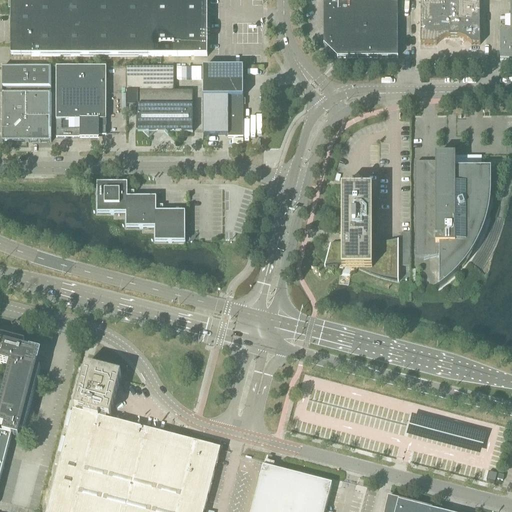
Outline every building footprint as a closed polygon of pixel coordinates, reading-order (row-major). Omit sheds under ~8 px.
[(10,0),(11,57),(31,57),(148,57),(147,0),(10,0)] [(147,0),(148,57),(207,57),(207,0),(147,0)] [(511,0),(510,0),(510,16),(510,19),(505,19),(505,31),(500,31),(500,42),(500,61),(511,60),(511,0)] [(324,45),(337,58),(337,59),(398,58),(397,1),(323,1),(324,45)] [(480,45),(480,1),(421,1),(421,45),(436,45),(439,43),(440,41),(443,40),(445,39),(448,38),(450,38),(450,37),(457,37),(457,38),(460,38),(463,39),(466,40),(469,42),(472,45),(480,45)] [(13,68),(2,68),(2,91),(6,91),(11,91),(32,91),(35,91),(35,93),(35,95),(39,95),(39,93),(39,90),(51,90),(51,69),(32,68),(13,68)] [(106,68),(56,68),(56,138),(80,138),(80,140),(99,140),(99,136),(107,136),(106,68)] [(138,133),(144,133),(149,139),(155,133),(165,133),(168,136),(171,133),(193,133),(193,92),(174,92),(174,68),(126,68),(126,92),(138,92),(138,133)] [(203,69),(203,136),(228,136),(228,138),(243,138),(243,69),(203,69)] [(6,94),(2,94),(2,143),(39,143),(51,143),(51,95),(39,95),(35,95),(11,94),(11,91),(6,91),(6,94)] [(491,170),(455,170),(455,157),(436,157),(436,164),(416,164),(416,258),(439,258),(439,289),(450,281),(459,272),(469,260),(477,247),(483,233),(488,218),(490,203),(491,194),(491,170)] [(355,187),(355,189),(342,189),(342,234),(343,234),(343,236),(343,244),(339,244),(337,244),(334,245),(331,245),(330,245),(325,268),(328,267),(331,266),(334,266),(336,265),(339,265),(342,265),(342,270),(361,270),(371,274),(375,276),(380,277),(384,279),(389,280),(393,281),(399,282),(399,242),(398,242),(393,243),(389,243),(384,244),(379,244),(372,244),(372,239),(377,239),(377,235),(372,235),(372,189),(361,189),(361,187),(361,186),(361,185),(360,185),(359,185),(359,184),(358,184),(357,185),(356,185),(356,186),(355,187)] [(157,200),(127,200),(127,185),(98,185),(98,215),(126,215),(127,229),(156,229),(156,243),(185,243),(185,213),(157,214),(157,200)] [(401,234),(401,267),(410,267),(410,234),(401,234)] [(0,336),(0,363),(10,366),(0,403),(0,426),(4,428),(3,434),(0,433),(0,479),(11,437),(18,439),(20,432),(24,433),(40,369),(37,368),(41,354),(23,349),(25,343),(0,336)] [(47,511),(204,511),(221,450),(106,420),(106,417),(110,418),(121,375),(85,366),(74,409),(78,409),(77,413),(73,412),(47,511)] [(325,511),(332,486),(263,468),(251,511),(325,511)] [(495,483),(497,474),(488,472),(486,480),(495,483)] [(434,511),(430,511),(431,510),(388,499),(387,502),(385,511),(384,511),(434,511)]
